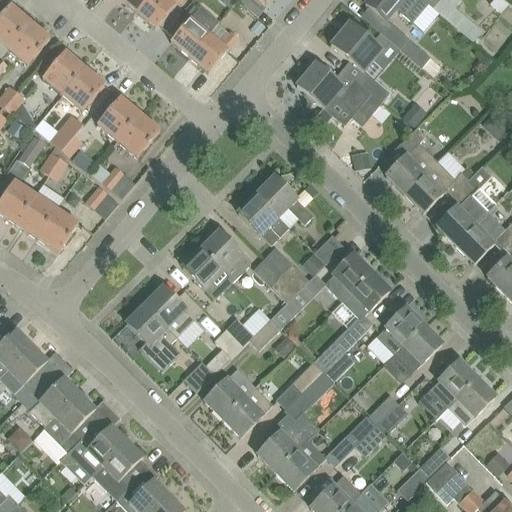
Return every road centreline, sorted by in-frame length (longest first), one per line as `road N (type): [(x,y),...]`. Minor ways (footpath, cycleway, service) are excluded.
road 1 (residential): [(511,364),(244,95)]
road 2 (residential): [(246,505),(57,313)]
road 3 (residential): [(57,313),(214,126)]
road 4 (residential): [(214,126),(58,0)]
road 5 (residential): [(244,95),(323,0)]
